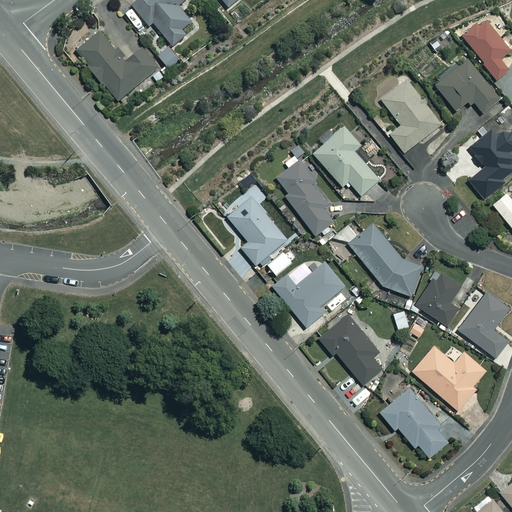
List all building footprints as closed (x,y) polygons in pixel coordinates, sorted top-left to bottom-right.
[(182,0),(134,0),(131,3),(148,25),(153,22),(171,45),(185,34),(180,28),(190,21),(177,4),(182,0)] [(479,26),(477,23),(462,35),(495,79),(508,70),(499,58),(509,51),(487,21),(479,26)] [(118,45),(113,49),(99,31),(75,50),(117,101),(158,67),(141,46),(123,61),(119,56),(123,52),(118,45)] [(179,59),(168,45),(157,54),(168,68),(179,59)] [(455,110),(465,102),(468,107),(473,102),(482,112),(499,98),(465,56),(433,83),(455,110)] [(440,124),(406,79),(380,99),(400,125),(389,133),(403,152),(440,124)] [(361,146),(345,126),(313,152),(341,187),(348,182),(359,195),(378,180),(354,151),(361,146)] [(499,181),(511,170),(511,165),(510,163),(511,161),(511,134),(507,131),(503,130),(498,132),(493,126),(468,147),(484,167),(468,180),(483,198),(501,183),(499,181)] [(284,162),(288,168),(276,177),(288,193),(285,195),(314,235),(333,221),(323,207),(326,205),(310,183),(315,179),(300,159),(299,160),(294,155),(284,162)] [(511,198),(511,199),(505,193),(492,204),(511,228),(511,198)] [(255,265),(258,262),(262,266),(272,258),(268,253),(286,239),(251,197),(227,216),(247,241),(240,247),(255,265)] [(402,260),(372,222),(345,243),(377,283),(411,296),(421,267),(402,260)] [(343,286),(324,262),(296,285),(287,274),(272,286),(305,327),(323,312),(319,306),(343,286)] [(436,279),(433,277),(416,305),(447,325),(459,306),(450,301),(459,286),(440,273),(436,279)] [(508,305),(486,291),(458,331),(496,357),(508,339),(492,328),(508,305)] [(377,350),(346,314),(318,339),(332,356),(336,353),(363,384),(383,367),(372,355),(377,350)] [(424,328),(413,322),(408,331),(419,337),(424,328)] [(453,364),(432,347),(411,372),(458,409),(475,388),(471,386),(484,369),(462,352),(453,364)] [(440,423),(408,387),(379,413),(394,430),(397,427),(415,447),(418,444),(429,456),(447,440),(435,427),(440,423)] [(511,481),(500,492),(511,507),(511,481)] [(477,510),(474,511),(502,511),(488,494),(473,506),(477,510)]
